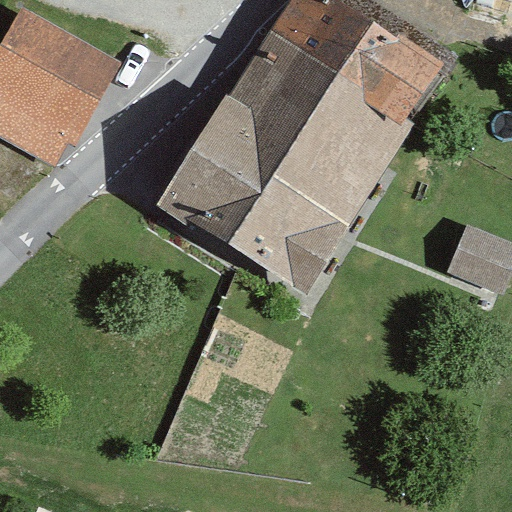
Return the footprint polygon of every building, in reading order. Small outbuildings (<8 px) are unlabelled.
[(220,0),(234,12),(245,0),(220,0)] [(313,6),(274,68),(417,152),(454,93),(313,6)] [(124,81),(29,26),(0,75),(0,150),(63,186),(124,81)] [(312,321),(417,152),(274,68),(170,233),(312,321)] [(508,291),(511,277),(511,237),(464,225),(450,275),(508,291)]
